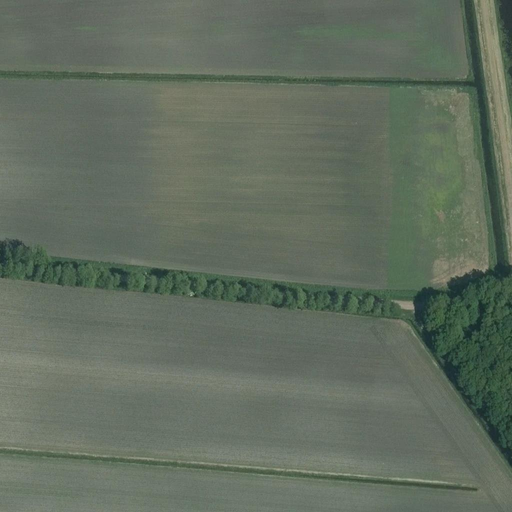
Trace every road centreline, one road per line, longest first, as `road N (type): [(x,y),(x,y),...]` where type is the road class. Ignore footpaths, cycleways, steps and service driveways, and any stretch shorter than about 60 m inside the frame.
road 1 (track): [(511,280),(428,307),(0,265)]
road 2 (track): [(483,0),(511,204)]
road 3 (track): [(408,306),(511,457)]
